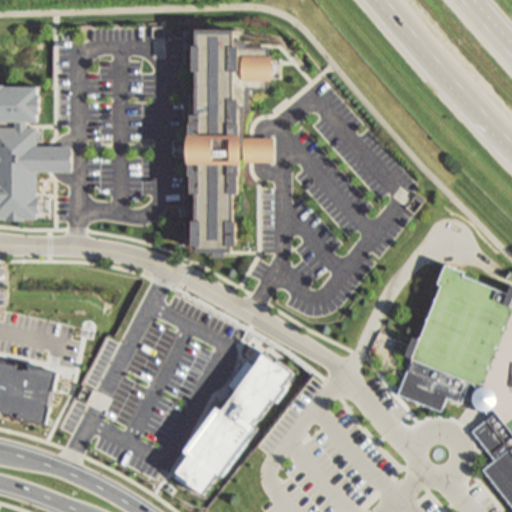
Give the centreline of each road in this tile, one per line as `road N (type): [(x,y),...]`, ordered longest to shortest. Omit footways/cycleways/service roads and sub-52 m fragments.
road 1 (motorway): [(380,0),(511,153)]
road 2 (tertiary): [(143,511),(67,472),(0,450)]
